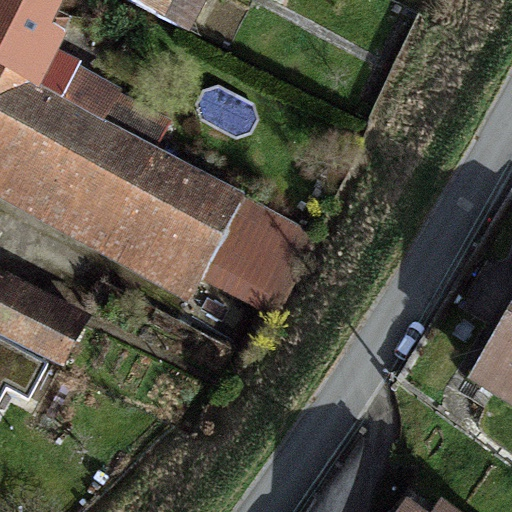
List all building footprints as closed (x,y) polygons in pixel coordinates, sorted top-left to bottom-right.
[(0,0),(0,69),(17,78),(49,15),(56,0),(0,0)] [(165,0),(129,0),(157,14),(159,14),(165,0)] [(157,14),(157,15),(188,31),(204,0),(165,0),(159,14),(157,14)] [(49,15),(17,78),(100,122),(114,95),(42,57),(48,42),(51,44),(62,22),(49,15)] [(17,78),(0,69),(0,169),(195,275),(237,193),(152,151),(100,122),(17,78)] [(167,123),(114,95),(100,122),(152,150),(167,123)] [(316,235),(237,193),(195,275),(268,316),(316,235)] [(0,291),(0,335),(60,366),(82,322),(4,284),(0,291)] [(511,319),(477,377),(511,397),(511,319)] [(64,371),(8,343),(0,358),(0,379),(48,403),(64,371)]
